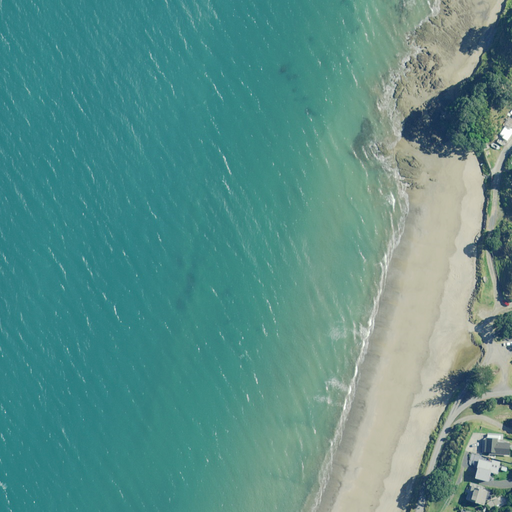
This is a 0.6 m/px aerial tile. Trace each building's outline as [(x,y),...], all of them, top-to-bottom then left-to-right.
[(511,133),(511,130),(505,126),(499,134),(507,140),(511,133)] [(495,150),(492,146),(484,152),(487,156),(495,150)] [(509,443),(502,443),(502,435),(485,434),(483,452),(493,452),(493,455),(508,456),(509,443)] [(474,477),(488,480),(490,473),(497,475),(500,463),(479,457),(474,477)] [(487,490),(473,486),(468,501),(483,505),(487,490)] [(508,503),(504,495),(488,503),(490,508),(495,506),(496,509),(508,503)]
